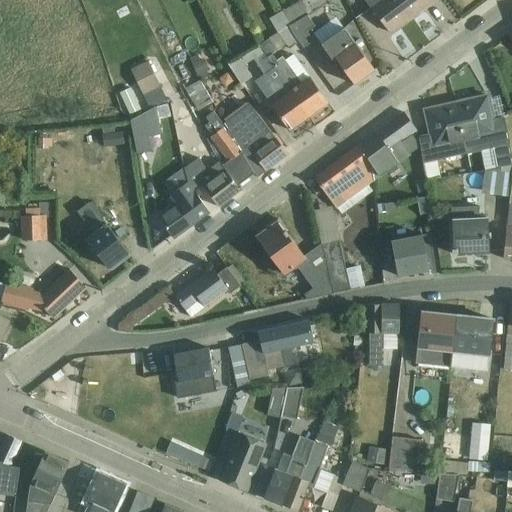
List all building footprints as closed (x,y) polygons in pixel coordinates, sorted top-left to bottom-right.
[(365,0),(389,33),(433,0),(432,0),(365,0)] [(300,2),(282,12),(302,41),(306,47),(313,41),(306,32),(314,27),(307,17),(309,16),(300,2)] [(278,33),(286,45),(289,50),(302,41),(282,12),(270,19),(278,33)] [(344,28),(322,46),(342,74),(345,72),(354,85),(374,70),(344,28)] [(272,54),(286,45),(278,33),(258,45),(266,58),(309,117),(328,103),(293,55),(285,61),(282,57),(277,61),(272,54)] [(289,131),(309,117),(266,58),(258,45),(228,64),(241,84),(252,77),(244,65),(254,59),(264,75),(255,82),(289,131)] [(190,59),(200,80),(209,76),(206,71),(209,70),(204,59),(201,61),(198,55),(190,59)] [(149,107),(166,99),(148,62),(131,70),(149,107)] [(184,90),(198,111),(213,102),(200,81),(184,90)] [(140,108),(129,86),(117,92),(128,115),(140,108)] [(492,119),(487,96),(456,103),(468,153),(480,150),(484,171),(511,163),(511,156),(504,116),(492,119)] [(285,150),(247,103),(224,119),(247,158),(252,154),(266,172),(288,155),(285,150)] [(437,160),(468,153),(456,103),(425,110),(430,134),(419,137),(426,174),(427,182),(440,178),(437,160)] [(156,107),(130,121),(137,155),(154,151),(151,137),(163,134),(156,107)] [(237,186),(254,173),(214,112),(207,118),(210,122),(206,126),(213,136),(210,138),(228,162),(222,166),(237,186)] [(403,113),(358,145),(371,164),(380,178),(411,155),(402,142),(416,131),(403,113)] [(123,142),(121,131),(101,134),(103,145),(123,142)] [(341,214),(373,191),(368,185),(374,181),(370,165),(371,164),(358,145),(314,178),(341,214)] [(222,166),(219,162),(208,171),(199,159),(185,168),(188,182),(195,192),(202,186),(219,208),(241,191),(237,186),(222,166)] [(510,197),(511,176),(511,163),(484,171),(481,193),(510,197)] [(188,182),(185,168),(163,180),(170,196),(176,204),(158,217),(172,237),(174,239),(210,213),(195,192),(188,182)] [(511,176),(510,197),(503,259),(511,259),(511,176)] [(128,231),(101,195),(78,212),(93,233),(84,240),(96,257),(98,255),(109,269),(111,267),(112,269),(130,256),(117,239),(128,231)] [(418,198),(420,214),(432,212),(429,196),(418,198)] [(399,211),(398,201),(377,204),(378,214),(399,211)] [(21,217),(22,240),(47,240),(46,219),(52,219),(52,203),(39,203),(39,209),(26,209),(26,217),(21,217)] [(478,206),(451,208),(452,254),(457,254),(457,253),(485,252),(486,253),(490,253),(487,218),(479,218),(478,206)] [(322,244),(304,257),(277,220),(266,228),(267,229),(256,237),(264,248),(256,254),(271,274),(279,267),(285,276),(297,267),(313,289),(302,296),(303,301),(333,294),(322,244)] [(425,271),(429,271),(422,235),(391,241),(398,277),(408,275),(408,274),(425,271)] [(351,239),(342,241),(352,288),(382,282),(378,262),(368,265),(367,262),(358,264),(351,239)] [(322,244),(333,294),(351,290),(340,242),(339,242),(339,240),(322,244)] [(257,309),(227,267),(217,275),(212,269),(175,296),(191,318),(227,291),(243,313),(257,309)] [(42,294),(33,292),(33,289),(6,282),(1,304),(28,310),(28,309),(42,312),(45,309),(54,319),(86,288),(69,269),(42,294)] [(169,286),(117,324),(118,330),(175,328),(159,307),(175,296),(169,286)] [(510,308),(506,344),(503,369),(511,370),(511,297),(510,308)] [(382,305),(369,305),(369,366),(383,366),(383,350),(397,349),(397,334),(400,334),(400,305),(382,305)] [(451,367),(457,316),(421,312),(416,363),(451,367)] [(0,341),(9,321),(0,316),(0,341)] [(489,356),(493,320),(457,316),(451,367),(450,376),(468,378),(469,364),(475,364),(475,355),(489,356)] [(258,332),(260,340),(242,345),(249,380),(269,376),(268,371),(285,366),(282,354),(290,352),(289,349),(314,343),(309,321),(258,332)] [(173,355),(178,384),(213,378),(209,348),(173,355)] [(299,371),(286,373),(288,386),(302,383),(299,371)] [(302,388),(288,389),(282,415),(297,419),(302,388)] [(288,389),(273,389),(267,415),(281,418),(282,415),(288,389)] [(314,443),(320,427),(318,426),(306,421),(293,457),(284,453),(277,470),(275,469),(263,499),(282,506),(294,475),(300,479),(314,443)] [(338,429),(323,423),(316,440),(332,446),(338,429)] [(231,456),(220,481),(246,492),(266,444),(235,431),(226,454),(231,456)] [(0,448),(0,493),(15,496),(22,454),(17,452),(22,443),(6,435),(0,448)] [(470,435),(468,458),(486,460),(488,436),(470,435)] [(420,441),(392,438),(389,468),(416,471),(420,441)] [(344,481),(319,470),(327,448),(314,443),(300,479),(294,475),(282,506),(298,511),(308,486),(327,493),(321,507),(332,511),(343,485),(344,481)] [(367,462),(384,465),(387,451),(369,448),(367,462)] [(208,459),(186,449),(181,459),(203,470),(208,459)] [(35,454),(27,511),(46,511),(70,462),(61,458),(57,458),(57,457),(35,454)] [(441,460),(441,475),(458,475),(467,475),(468,472),(489,473),(491,463),(468,462),(468,464),(441,460)] [(344,481),(343,485),(360,492),(369,470),(352,463),(344,481)] [(437,474),(416,473),(415,483),(436,485),(437,474)] [(99,474),(82,511),(107,511),(108,511),(112,511),(125,485),(99,474)] [(454,502),(458,475),(441,475),(439,475),(437,499),(454,502)] [(391,487),(376,481),(371,494),(385,500),(391,487)] [(148,511),(154,500),(154,499),(138,492),(130,511),(148,511)] [(358,496),(351,511),(393,511),(394,511),(358,496)] [(470,511),(473,501),(459,498),(456,511),(470,511)] [(183,511),(165,504),(154,500),(148,511),(183,511)]
